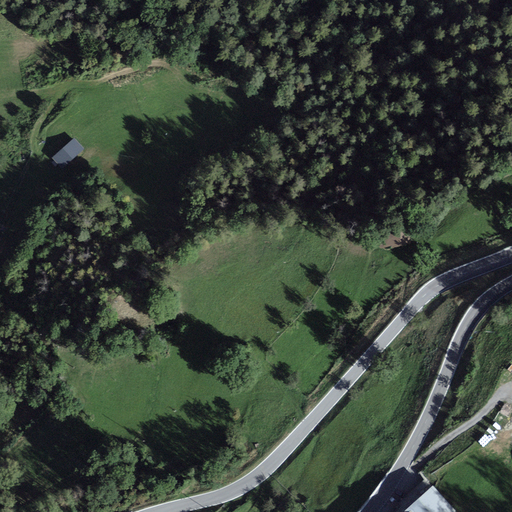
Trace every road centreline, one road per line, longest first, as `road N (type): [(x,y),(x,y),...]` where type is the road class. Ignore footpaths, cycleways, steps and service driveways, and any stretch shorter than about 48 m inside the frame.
road 1 (tertiary): [(161,511),(236,491),(264,473),(436,290),(511,256)]
road 2 (tertiary): [(511,285),(481,309),(462,340),(437,406),(373,511)]
